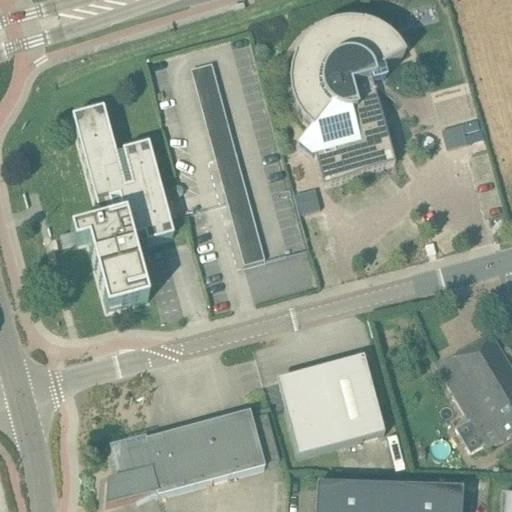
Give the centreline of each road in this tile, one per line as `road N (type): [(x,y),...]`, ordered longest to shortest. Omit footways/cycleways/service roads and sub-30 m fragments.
road 1 (residential): [(21,394),(511,264)]
road 2 (unknown): [(242,336),(204,205)]
road 3 (secondary): [(0,51),(62,32),(123,0)]
road 4 (tertiary): [(48,511),(21,394)]
road 5 (secondary): [(118,0),(0,21)]
